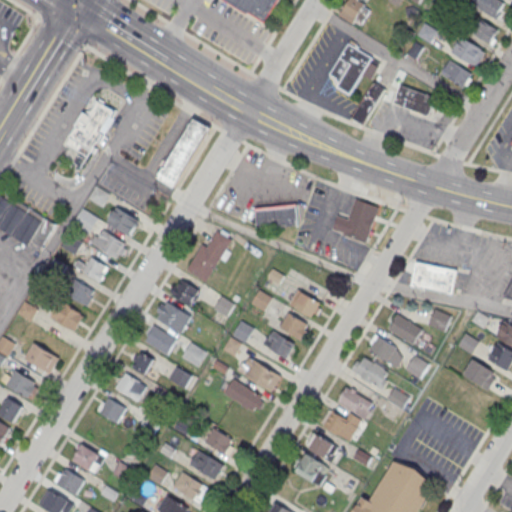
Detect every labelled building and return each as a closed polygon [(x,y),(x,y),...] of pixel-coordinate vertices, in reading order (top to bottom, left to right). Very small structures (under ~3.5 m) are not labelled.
[(279,0),(229,0),(265,22),(279,0)] [(348,0),(339,14),(353,24),(366,4),(359,0),(348,0)] [(497,19),(506,4),(499,0),(474,0),(472,4),(497,19)] [(474,33),(490,43),(498,29),(482,19),(474,33)] [(419,34),(430,41),(437,30),(426,22),(419,34)] [(485,50),(461,35),(451,51),(475,66),(485,50)] [(351,93),(373,56),(349,42),(331,73),(337,77),(338,80),(340,81),(338,85),(351,93)] [(409,53),(416,57),(422,47),(415,43),(409,53)] [(473,74),(450,58),(441,72),(464,88),(473,74)] [(385,88),(375,81),(361,103),(353,117),(365,124),(366,122),(378,101),(385,88)] [(401,84),(395,101),(428,114),(430,114),(431,111),(437,96),(401,84)] [(99,103),(89,118),(84,115),(67,145),(88,158),(91,153),(93,154),(96,149),(94,148),(97,144),(99,145),(104,137),(103,136),(116,114),(99,103)] [(194,117),(211,127),(175,186),(158,175),(194,117)] [(0,194),(0,226),(29,244),(31,241),(43,247),(56,227),(0,194)] [(380,205),(356,197),(349,218),(338,214),(334,227),(346,232),(345,235),(367,242),(380,205)] [(297,203),(255,207),(258,229),(299,225),(297,203)] [(141,220),(117,205),(107,221),(131,236),(141,220)] [(74,222),(87,233),(96,221),(83,211),(74,222)] [(91,243),(118,259),(127,242),(100,227),(91,243)] [(189,270),(209,281),(233,238),(212,227),(189,270)] [(75,253),(81,243),(71,236),(64,246),(75,253)] [(451,292),(456,270),(418,262),(414,284),(451,292)] [(170,291),(191,305),(200,291),(179,277),(170,291)] [(87,306),(96,290),(77,279),(68,295),(87,306)] [(314,318),(324,303),(298,287),(289,303),(314,318)] [(261,290),(273,298),(266,311),(254,303),(261,290)] [(223,296),(235,303),(227,316),(215,308),(223,296)] [(75,331),(85,314),(60,299),(50,316),(75,331)] [(19,313),(32,320),(39,308),(25,300),(19,313)] [(183,332),(192,317),(169,303),(159,318),(183,332)] [(428,325),(445,331),(452,314),(435,307),(428,325)] [(310,324),(289,311),(279,326),(301,339),(310,324)] [(414,344),(423,328),(398,313),(389,329),(414,344)] [(233,336),(247,342),(254,326),(240,320),(233,336)] [(511,324),(504,320),(496,336),(511,344),(511,324)] [(169,354),(178,340),(155,325),(145,340),(169,354)] [(285,358),(295,343),(273,328),(263,343),(285,358)] [(472,352),(480,340),(467,332),(459,345),(472,352)] [(406,350),(376,333),(367,349),(398,366),(406,350)] [(231,336),(243,344),(236,356),(224,349),(231,336)] [(192,341),(208,351),(198,366),(183,357),(192,341)] [(511,363),(511,349),(497,341),(488,359),(509,370),(511,363)] [(51,373),(60,358),(37,343),(28,358),(51,373)] [(146,373),(155,359),(138,348),(129,363),(146,373)] [(392,370),(362,352),(351,370),(381,388),(392,370)] [(421,378),(430,362),(415,354),(406,369),(421,378)] [(241,374),(274,390),(282,373),(249,357),(241,374)] [(464,373),(474,358),(494,371),(492,375),(496,377),(488,389),(464,373)] [(169,378),(185,387),(192,374),(176,365),(169,378)] [(30,398),(39,383),(17,369),(8,384),(30,398)] [(138,401),(147,386),(124,372),(115,387),(138,401)] [(224,394),(257,412),(265,396),(233,378),(224,394)] [(367,417),(375,399),(345,386),(337,403),(367,417)] [(403,408),(410,396),(395,387),(387,398),(403,408)] [(115,425),(127,409),(109,395),(97,411),(115,425)] [(0,413),(15,422),(24,405),(8,396),(0,410),(0,413)] [(360,426),(331,407),(321,423),(350,441),(360,426)] [(150,413),(162,421),(154,434),(142,426),(150,413)] [(93,436),(112,442),(116,429),(97,423),(93,436)] [(227,454),(235,439),(214,426),(205,440),(227,454)] [(308,447),(334,462),(342,447),(316,432),(308,447)] [(96,473),(106,459),(84,443),(74,458),(96,473)] [(216,479),(225,465),(199,449),(190,463),(216,479)] [(331,467),(305,451),(294,470),(320,486),(331,467)] [(420,511),(437,479),(395,457),(373,499),(362,494),(352,511),(420,511)] [(122,461),(134,468),(126,481),(114,473),(122,461)] [(169,471),(154,463),(147,476),(162,484),(169,471)] [(54,481),(78,494),(86,480),(63,466),(54,481)] [(200,501),(209,484),(182,471),(174,487),(200,501)] [(69,511),(74,506),(51,488),(41,501),(54,511),(69,511)] [(190,511),(193,507),(165,494),(157,510),(161,511),(190,511)] [(293,511),(277,501),(269,511),(293,511)]
